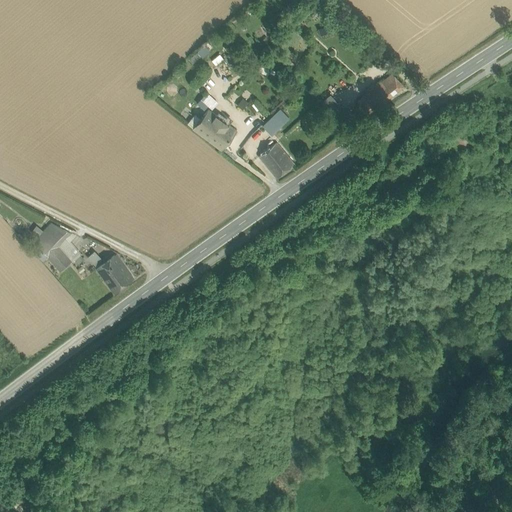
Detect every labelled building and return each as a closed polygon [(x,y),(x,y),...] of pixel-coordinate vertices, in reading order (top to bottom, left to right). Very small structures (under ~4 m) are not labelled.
[(296,61),(291,66),(298,73),(303,68),(296,61)] [(273,65),(264,64),(262,78),(271,79),(273,65)] [(375,87),(373,85),(367,90),(369,92),(358,101),(367,113),(401,86),(392,74),(375,87)] [(210,109),(218,101),(207,91),(199,99),(210,109)] [(169,105),(177,112),(188,100),(180,92),(169,105)] [(331,94),(322,102),(338,119),(334,122),(340,128),(352,117),(331,94)] [(242,97),(237,104),(242,107),(247,101),(242,97)] [(237,131),(209,109),(193,128),(221,149),(237,131)] [(197,115),(189,124),(193,128),(201,118),(197,115)] [(293,163),(277,141),(259,156),(276,177),(293,163)] [(56,225),(49,227),(35,242),(39,246),(39,247),(41,249),(48,256),(57,246),(71,233),(56,225)] [(57,246),(71,261),(74,259),(78,264),(85,259),(69,242),(77,235),(71,233),(57,246)] [(71,261),(57,246),(48,256),(61,270),(71,261)] [(48,256),(41,249),(35,253),(43,261),(48,256)] [(101,261),(95,252),(89,256),(95,265),(101,261)] [(133,279),(115,254),(106,261),(97,267),(97,268),(115,292),(133,279)] [(101,261),(95,265),(97,267),(106,261),(104,259),(101,261)]
